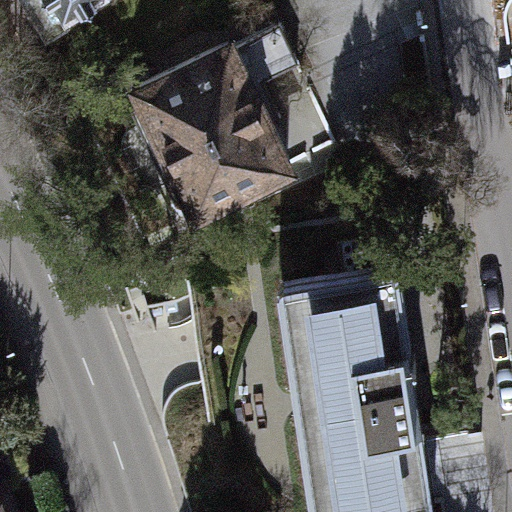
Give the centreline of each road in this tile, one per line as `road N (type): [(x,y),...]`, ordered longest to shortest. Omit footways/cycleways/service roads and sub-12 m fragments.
road 1 (secondary): [(0,175),(87,341),(136,511)]
road 2 (residential): [(467,0),(511,315)]
